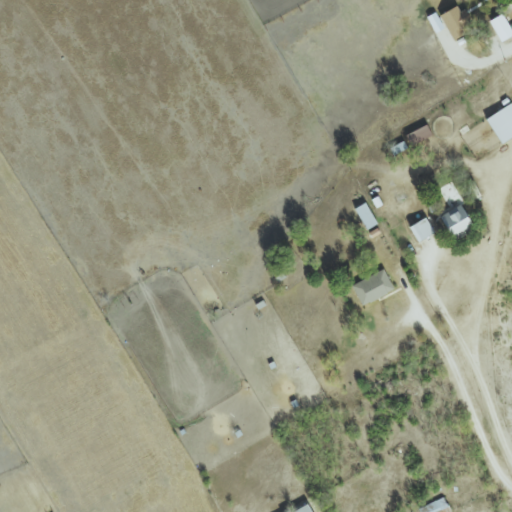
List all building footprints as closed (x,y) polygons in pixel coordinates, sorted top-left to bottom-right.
[(485,21),(497,42),(510,35),(499,14),(485,21)] [(481,119),(497,144),(511,134),(511,110),(507,103),(481,119)] [(450,209),(436,215),(446,239),(468,229),(458,207),(462,205),(455,187),(443,193),(450,209)] [(430,233),(422,217),(405,227),(413,242),(430,233)] [(348,286),(359,307),(392,290),(381,269),(348,286)]
